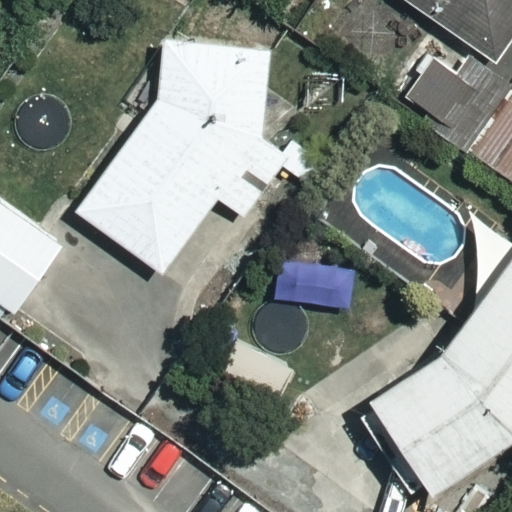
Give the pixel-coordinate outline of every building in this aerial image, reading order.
[(511,92),(511,70),(498,61),(511,39),(511,0),(324,0),(302,32),(473,149),(511,92)] [(279,50),(175,37),(167,101),(85,216),(171,277),(229,197),(253,215),(289,165),(267,149),(279,50)] [(511,176),(511,114),(483,155),(511,176)] [(72,250),(0,198),(0,299),(24,317),(72,250)] [(380,305),(343,272),(308,311),(345,344),(380,305)] [(443,498),(511,457),(511,285),(455,358),(385,399),(443,498)]
